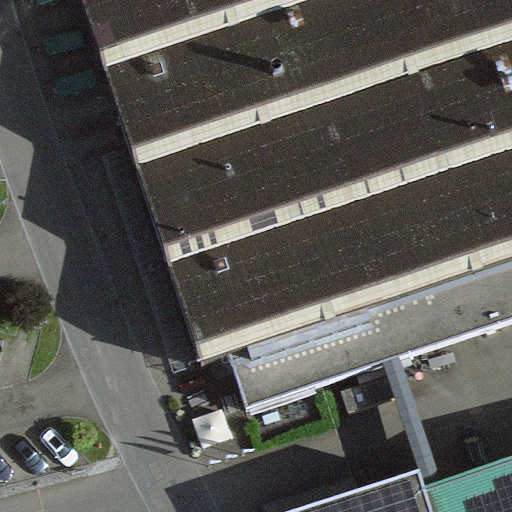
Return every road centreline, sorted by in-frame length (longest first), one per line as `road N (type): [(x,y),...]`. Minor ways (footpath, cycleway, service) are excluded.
road 1 (residential): [(190,511),(147,432),(0,54)]
road 2 (unknown): [(0,403),(123,370)]
